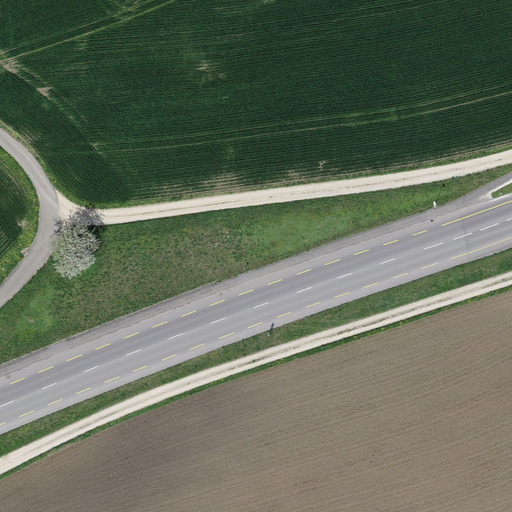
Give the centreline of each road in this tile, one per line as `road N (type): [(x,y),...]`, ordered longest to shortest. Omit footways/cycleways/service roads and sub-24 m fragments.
road 1 (track): [(511,280),(277,353),(0,468)]
road 2 (primary): [(0,405),(258,304),(511,218)]
road 3 (track): [(50,212),(104,217),(381,183),(511,156)]
